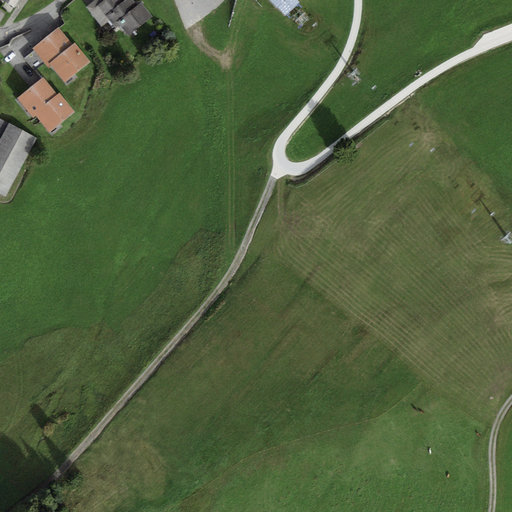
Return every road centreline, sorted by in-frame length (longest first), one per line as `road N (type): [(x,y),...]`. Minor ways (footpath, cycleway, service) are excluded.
road 1 (unclassified): [(511,37),(453,63),(308,166),(287,171),(278,163),(280,142),(342,65),(359,0)]
road 2 (track): [(10,511),(85,449),(233,268),(278,163)]
